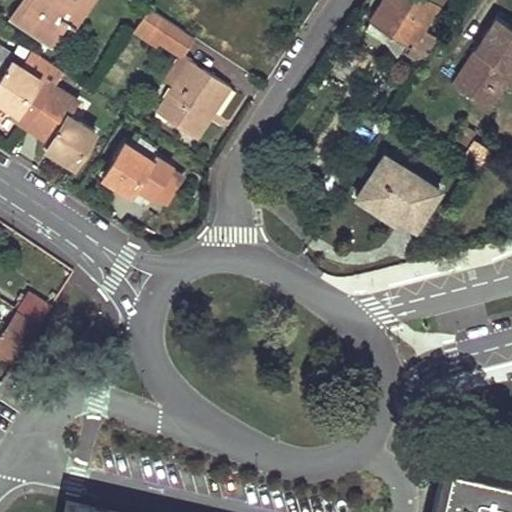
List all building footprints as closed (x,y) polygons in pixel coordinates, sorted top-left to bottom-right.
[(19,0),(9,15),(14,19),(27,0),(19,0)] [(27,0),(14,19),(51,44),(67,21),(73,26),(90,0),(27,0)] [(421,25),(434,4),(436,0),(381,0),(369,19),(386,30),(409,45),(405,51),(411,55),(418,59),(434,34),(421,25)] [(148,4),(132,27),(154,42),(158,37),(149,31),(155,22),(161,13),(148,4)] [(161,13),(155,22),(149,31),(158,37),(181,53),(194,35),(161,13)] [(511,24),(496,14),(452,81),(487,105),(511,67),(511,24)] [(386,30),(369,19),(365,24),(383,36),(386,30)] [(0,51),(0,91),(7,96),(3,101),(15,109),(12,114),(25,123),(53,81),(61,68),(32,49),(21,66),(10,59),(13,54),(3,47),(0,51)] [(166,76),(174,81),(189,59),(181,53),(166,76)] [(155,109),(170,119),(186,129),(202,106),(211,112),(230,85),(189,59),(174,81),(155,109)] [(76,97),(53,81),(25,123),(50,139),(63,147),(59,153),(73,162),(95,129),(67,111),(76,97)] [(195,136),(211,112),(202,106),(186,129),(195,136)] [(474,130),(461,121),(458,127),(471,135),(474,130)] [(480,163),(485,155),(490,148),(472,137),(463,152),(480,163)] [(59,153),(63,147),(50,139),(46,145),(59,153)] [(119,176),(115,182),(130,191),(135,183),(150,193),(155,186),(165,171),(170,164),(153,153),(151,156),(124,140),(106,168),(119,176)] [(384,151),(381,156),(398,167),(402,162),(384,151)] [(381,156),(369,175),(356,193),(375,206),(382,195),(399,206),(395,212),(413,225),(439,187),(402,162),(398,167),(381,156)] [(115,182),(119,176),(106,168),(102,174),(115,182)] [(165,171),(155,186),(168,194),(178,179),(165,171)] [(399,206),(382,195),(375,206),(392,217),(395,212),(399,206)] [(17,307),(39,321),(50,303),(29,290),(17,307)] [(17,307),(0,333),(0,354),(12,362),(39,321),(17,307)] [(511,511),(511,474),(449,460),(436,511),(511,511)] [(64,500),(61,511),(116,511),(100,508),(64,500)]
